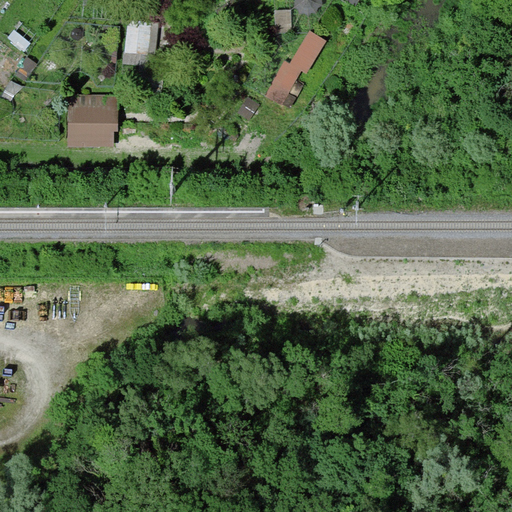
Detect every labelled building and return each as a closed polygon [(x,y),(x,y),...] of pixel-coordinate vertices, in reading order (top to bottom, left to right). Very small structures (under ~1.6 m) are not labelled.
[(249,25),(236,4),(219,15),(232,36),(249,25)] [(136,12),(126,57),(149,62),(159,17),(136,12)] [(335,39),(319,29),(297,62),(313,73),(335,39)] [(305,75),(286,65),(273,91),(292,100),(305,75)] [(114,99),(71,98),(70,150),(114,151),(114,99)]
